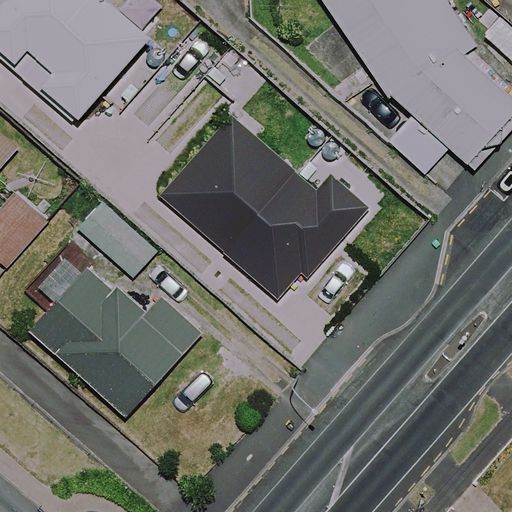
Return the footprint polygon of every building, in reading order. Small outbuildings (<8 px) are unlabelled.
[(321,0),(390,99),(461,171),(511,120),(511,109),(459,57),(419,0),(321,0)] [(256,71),(194,19),(144,78),(205,130),(256,71)] [(0,169),(18,149),(0,132),(0,169)] [(225,187),(171,137),(115,197),(171,249),(182,237),(238,290),(282,243),(292,253),(315,228),(305,218),(326,196),(267,141),(225,187)] [(47,219),(15,194),(0,213),(0,258),(10,266),(47,219)] [(157,251),(103,204),(80,229),(133,278),(157,251)] [(150,304),(96,256),(31,328),(128,415),(203,331),(160,293),(150,304)] [(312,348),(272,307),(255,324),(295,365),(312,348)]
